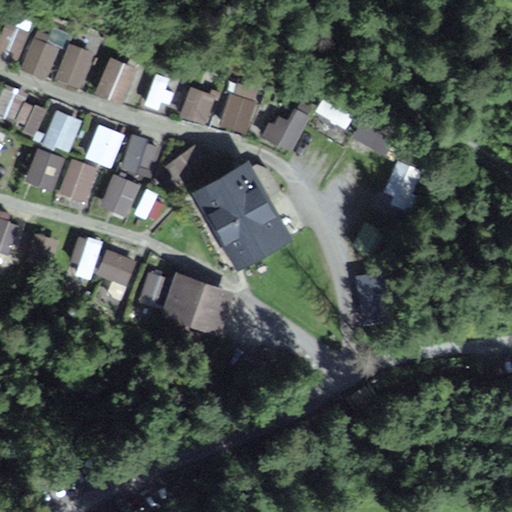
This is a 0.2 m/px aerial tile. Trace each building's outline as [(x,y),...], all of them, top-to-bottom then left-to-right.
[(0,54),(23,59),(29,29),(4,23),(0,41),(0,54)] [(22,67),(48,77),(64,40),(37,29),(22,67)] [(70,40),(56,78),(84,88),(98,50),(70,40)] [(126,104),(141,66),(112,54),(97,92),(126,104)] [(168,110),(180,82),(159,73),(147,101),(168,110)] [(221,123),(247,132),(262,88),(236,79),(221,123)] [(190,85),(182,116),(213,123),(220,92),(190,85)] [(348,124),(354,113),(324,99),(319,110),(348,124)] [(70,151),(84,118),(58,108),(45,140),(70,151)] [(386,153),(395,133),(368,121),(359,142),(386,153)] [(115,164),(124,130),(98,124),(89,157),(115,164)] [(133,133),(122,166),(152,176),(163,143),(133,133)] [(195,144),(167,163),(178,179),(206,160),(195,144)] [(25,178),(53,190),(68,157),(40,145),(25,178)] [(72,156),(60,193),(88,202),(100,165),(72,156)] [(384,195),(409,204),(422,170),(398,161),(384,195)] [(257,164),(205,193),(240,256),(281,232),(261,198),(279,188),(268,168),(257,164)] [(114,170),(100,204),(128,216),(143,182),(114,170)] [(0,249),(11,254),(23,223),(0,213),(0,249)] [(54,255),(58,240),(37,233),(32,248),(54,255)] [(74,274),(95,277),(102,237),(81,234),(74,274)] [(105,246),(99,276),(131,283),(138,254),(105,246)] [(165,302),(169,272),(147,269),(143,298),(165,302)] [(224,296),(182,281),(172,309),(214,324),(224,296)]
